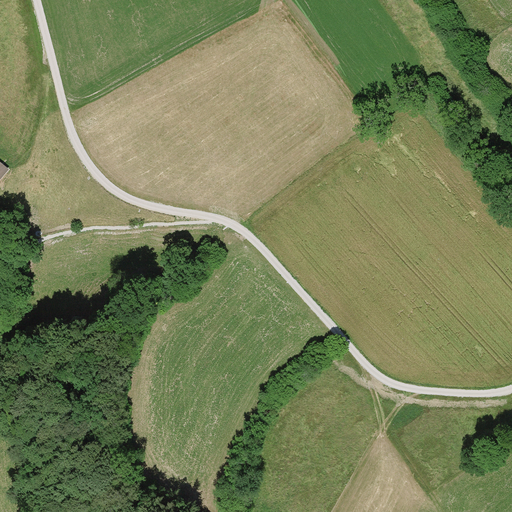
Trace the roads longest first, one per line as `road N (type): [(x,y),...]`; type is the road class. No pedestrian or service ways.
road 1 (track): [(511,385),(470,394),(381,379),(244,231),(215,217),(124,199),(92,171),(72,131),(36,0)]
road 2 (track): [(440,511),(387,425),(410,388)]
